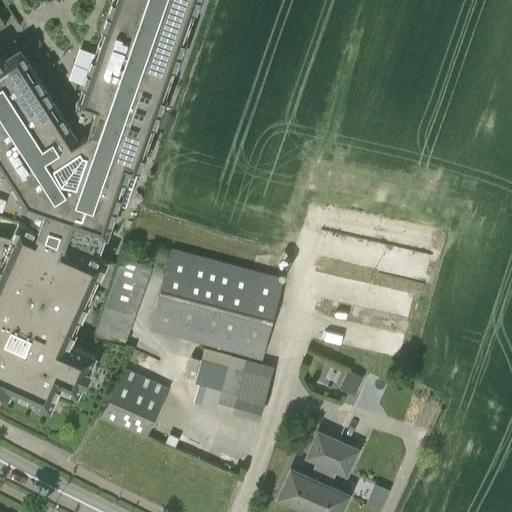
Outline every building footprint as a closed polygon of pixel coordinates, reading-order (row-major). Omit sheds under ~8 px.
[(113,0),(70,124),(21,47),(2,59),(0,55),(0,165),(4,172),(7,169),(13,177),(9,180),(25,205),(32,207),(26,223),(99,256),(107,234),(108,234),(118,204),(126,207),(139,168),(141,168),(199,0),(113,0)] [(0,280),(0,389),(9,393),(11,389),(51,407),(61,385),(78,393),(83,381),(86,382),(91,370),(89,369),(95,354),(70,343),(107,260),(99,256),(26,223),(20,220),(12,237),(19,240),(7,264),(1,262),(0,264),(0,280),(0,281),(0,280)] [(173,249),(150,330),(262,360),(284,278),(173,249)] [(153,266),(124,255),(96,334),(125,344),(153,266)] [(236,412),(251,359),(232,354),(231,355),(228,367),(202,359),(196,381),(199,382),(194,401),(236,412)] [(334,362),(324,378),(334,385),(344,369),(334,362)] [(167,390),(123,369),(101,418),(145,438),(167,390)] [(355,395),(364,376),(348,369),(339,387),(355,395)] [(318,431),(306,456),(317,461),(311,476),(291,467),(277,496),(307,509),(338,440),(318,431)] [(169,434),(166,441),(175,445),(178,438),(169,434)] [(336,469),(347,474),(358,449),(338,440),(307,509),(312,511),(340,511),(349,493),(329,484),(336,469)] [(380,509),(388,490),(375,485),(367,504),(380,509)]
